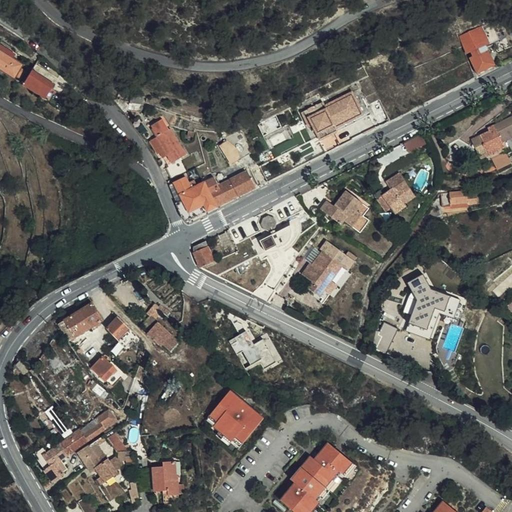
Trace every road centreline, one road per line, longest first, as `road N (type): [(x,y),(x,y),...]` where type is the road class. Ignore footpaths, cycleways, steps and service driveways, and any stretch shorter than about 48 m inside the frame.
road 1 (tertiary): [(167,245),(194,277),(511,441)]
road 2 (unclassified): [(45,0),(91,35),(174,64),(212,67),(296,50),(336,23),(395,0)]
road 3 (secondary): [(183,237),(511,70)]
road 4 (residential): [(511,507),(446,463),(367,444),(318,418),(279,442),(230,504)]
road 5 (unclassified): [(183,237),(137,143),(43,45),(0,15)]
road 6 (secondary): [(0,370),(39,312),(167,245)]
